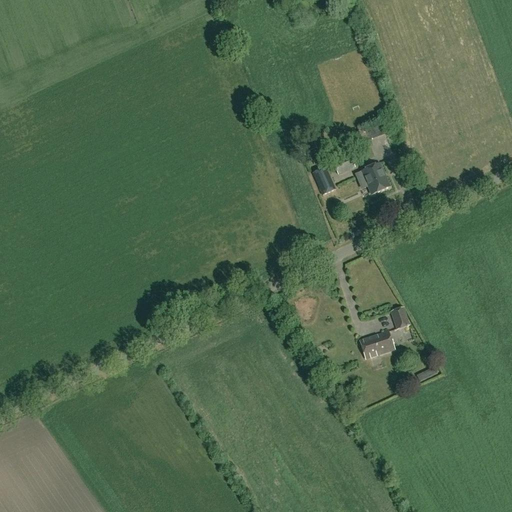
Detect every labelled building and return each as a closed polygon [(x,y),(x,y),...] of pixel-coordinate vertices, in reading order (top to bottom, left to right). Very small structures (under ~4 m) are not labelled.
[(305,157),(318,152),(314,142),(301,147),(305,157)] [(349,156),(348,155),(333,161),(334,162),(332,163),(338,176),(356,169),(350,156),(349,156)] [(372,196),(390,188),(380,164),(362,172),(372,196)] [(322,197),(336,191),(326,168),(312,174),(322,197)] [(396,331),(410,327),(404,308),(390,313),(396,331)] [(411,329),(401,330),(402,340),(411,339),(411,329)] [(365,359),(393,350),(387,332),(359,341),(365,359)]
